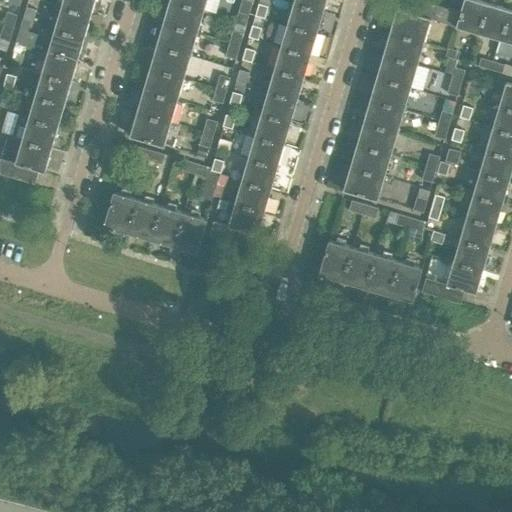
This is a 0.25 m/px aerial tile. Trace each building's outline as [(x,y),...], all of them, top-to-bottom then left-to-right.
[(62,0),(61,5),(91,14),(94,0),(62,0)] [(172,0),(169,0),(164,21),(198,32),(204,10),(172,0)] [(172,0),(204,10),(206,0),(172,0)] [(247,0),(241,0),(236,19),(246,22),(252,1),(247,0)] [(294,0),(295,1),(324,10),(326,0),(294,0)] [(421,0),(410,0),(407,11),(431,18),(433,19),(438,5),(421,0)] [(463,0),(460,12),(459,11),(455,25),(477,32),(485,2),(477,0),(463,0)] [(295,1),(287,25),(317,34),(324,10),(295,1)] [(508,9),(485,2),(477,32),(499,38),(508,9)] [(255,15),(264,18),(268,7),(258,4),(255,15)] [(61,5),(55,27),(84,36),(91,14),(61,5)] [(459,11),(438,5),(433,19),(455,25),(459,11)] [(27,6),(23,18),(33,21),(37,9),(27,6)] [(397,8),(390,31),(424,41),(431,18),(407,11),(397,8)] [(511,10),(508,9),(499,38),(511,42),(511,10)] [(7,11),(4,24),(14,27),(18,14),(7,11)] [(236,19),(229,41),(240,44),(246,22),(236,19)] [(164,21),(157,44),(191,54),(198,32),(164,21)] [(14,27),(4,24),(0,36),(0,37),(10,40),(14,27)] [(252,25),(249,37),(258,40),(261,28),(252,25)] [(287,25),(281,46),(311,55),(317,34),(287,25)] [(55,27),(48,50),(78,59),(84,36),(55,27)] [(20,29),(16,41),(26,44),(30,32),(20,29)] [(390,31),(383,54),(418,65),(424,41),(390,31)] [(240,44),(229,41),(208,34),(205,42),(227,49),(225,56),(235,59),(240,44)] [(157,44),(150,66),(184,77),(191,54),(157,44)] [(281,46),(275,69),(304,77),(311,55),(281,46)] [(445,55),(457,59),(460,51),(448,47),(445,55)] [(245,48),(242,59),(251,62),(255,51),(245,48)] [(48,50),(42,72),(71,81),(78,59),(48,50)] [(14,51),(10,62),(20,65),(24,54),(14,51)] [(383,54),(377,77),(411,87),(418,65),(383,54)] [(478,65),(490,69),(493,60),(481,57),(478,65)] [(493,60),(490,69),(502,72),(504,64),(493,60)] [(511,75),(511,66),(504,64),(502,72),(511,75)] [(150,66),(144,89),(178,99),(184,77),(150,66)] [(453,67),(450,80),(460,83),(464,70),(453,67)] [(236,80),(246,83),(249,72),(240,69),(236,80)] [(275,69),(268,91),(298,99),(304,77),(275,69)] [(42,72),(35,94),(65,103),(71,81),(42,72)] [(7,73),(4,85),(13,87),(16,75),(7,73)] [(220,74),(216,87),(226,90),(230,77),(220,74)] [(377,77),(370,99),(404,110),(411,87),(377,77)] [(460,83),(450,80),(446,93),(457,96),(460,83)] [(470,81),(467,93),(477,95),(481,84),(470,81)] [(511,83),(507,82),(500,105),(511,108),(511,83)] [(226,90),(216,87),(212,100),(222,103),(226,90)] [(144,89),(137,111),(171,122),(178,99),(144,89)] [(268,91),(262,113),(291,122),(298,99),(268,91)] [(232,92),(229,103),(239,106),(242,95),(232,92)] [(35,94),(29,117),(58,126),(65,103),(35,94)] [(0,104),(6,107),(9,99),(2,97),(0,104)] [(370,99),(363,122),(398,133),(404,110),(370,99)] [(460,116),(469,119),(473,107),(464,105),(460,116)] [(511,108),(500,105),(494,127),(511,132),(511,108)] [(3,121),(12,123),(15,113),(6,110),(3,121)] [(441,110),(438,123),(448,126),(452,113),(441,110)] [(171,122),(137,111),(130,135),(141,138),(164,145),(171,122)] [(262,113),(255,135),(285,144),(291,122),(262,113)] [(226,114),(222,126),(232,129),(235,117),(226,114)] [(29,117),(23,138),(52,147),(58,126),(29,117)] [(207,119),(203,131),(213,135),(217,122),(207,119)] [(363,122),(357,145),(392,155),(398,133),(363,122)] [(448,126),(438,123),(434,136),(444,139),(448,126)] [(455,127),(451,139),(461,142),(464,130),(455,127)] [(511,132),(494,127),(487,149),(511,157),(511,132)] [(213,135),(203,131),(199,144),(209,147),(213,135)] [(255,135),(249,157),(278,166),(285,144),(255,135)] [(23,138),(15,163),(39,170),(45,171),(52,147),(23,138)] [(220,138),(217,148),(229,151),(232,141),(220,138)] [(357,145),(350,167),(385,177),(392,155),(357,145)] [(135,156),(149,160),(152,150),(138,146),(135,156)] [(449,148),(445,160),(457,164),(460,151),(449,148)] [(511,157),(487,149),(481,171),(509,180),(511,170),(511,157)] [(152,150),(149,160),(162,164),(165,154),(152,150)] [(429,153),(425,166),(436,169),(439,156),(429,153)] [(249,157),(242,180),(272,188),(278,166),(249,157)] [(0,159),(0,173),(12,177),(15,163),(0,158),(0,159)] [(215,158),(211,170),(221,172),(225,160),(215,158)] [(181,169),(194,173),(197,163),(184,160),(181,169)] [(438,172),(446,174),(449,163),(441,161),(438,172)] [(15,163),(12,177),(35,183),(39,170),(15,163)] [(197,163),(194,173),(207,177),(210,167),(197,163)] [(436,169),(425,166),(422,179),(432,182),(436,169)] [(385,177),(350,167),(344,189),(354,192),(379,200),(385,177)] [(211,170),(208,179),(216,182),(219,172),(211,170)] [(481,171),(474,194),(503,203),(509,180),(481,171)] [(220,173),(217,183),(226,185),(229,176),(220,173)] [(242,180),(236,202),(265,211),(272,188),(242,180)] [(104,225),(128,232),(138,198),(114,191),(104,225)] [(436,193),(432,205),(442,208),(445,196),(436,193)] [(474,194),(467,216),(496,225),(503,203),(474,194)] [(128,232),(151,239),(161,205),(138,198),(128,232)] [(427,201),(416,198),(413,209),(423,212),(427,201)] [(349,210),(362,214),(365,204),(352,200),(349,210)] [(236,202),(229,225),(252,232),(258,234),(265,211),(236,202)] [(365,204),(362,214),(375,217),(378,207),(365,204)] [(151,239),(174,246),(184,212),(161,205),(151,239)] [(442,208),(432,205),(429,217),(438,219),(442,208)] [(184,212),(174,246),(198,252),(204,232),(208,219),(184,212)] [(395,223),(409,227),(412,217),(398,213),(395,223)] [(467,216),(460,238),(490,247),(496,225),(467,216)] [(412,217),(409,227),(422,231),(425,221),(412,217)] [(210,234),(225,239),(229,225),(214,221),(210,234)] [(229,225),(225,239),(248,246),(252,232),(229,225)] [(430,239),(436,241),(441,243),(444,233),(433,230),(430,239)] [(460,238),(454,261),(483,270),(490,247),(460,238)] [(319,274),(344,281),(354,247),(329,240),(319,274)] [(344,281),(367,288),(377,254),(354,247),(344,281)] [(367,288),(391,295),(401,261),(377,254),(367,288)] [(401,261),(391,295),(413,301),(416,290),(423,267),(401,261)] [(454,261),(447,284),(465,289),(476,292),(483,270),(454,261)] [(422,291),(433,295),(437,282),(426,279),(422,291)] [(437,282),(433,295),(461,303),(465,289),(447,284),(446,285),(437,282)]
